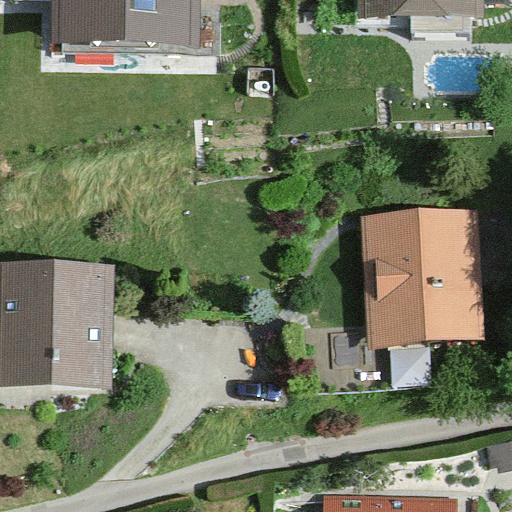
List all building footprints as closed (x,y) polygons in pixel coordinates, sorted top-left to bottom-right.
[(201,0),(51,0),(51,57),(200,60),(201,0)] [(483,0),(357,0),(357,30),(483,31),(483,0)] [(491,205),(378,211),(386,349),(498,343),(491,205)] [(129,263),(9,264),(11,393),(131,392),(129,263)] [(471,511),(472,501),(341,498),(340,511),(471,511)]
